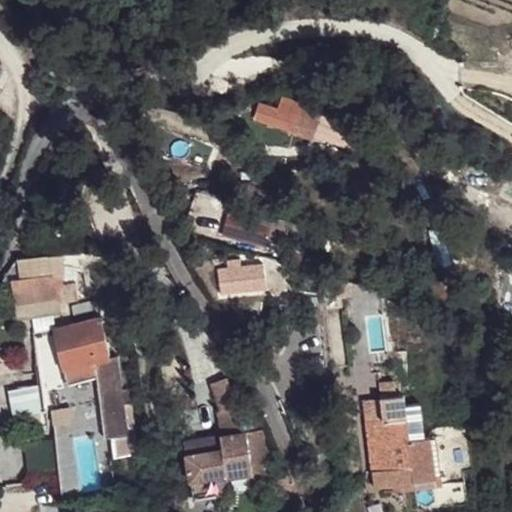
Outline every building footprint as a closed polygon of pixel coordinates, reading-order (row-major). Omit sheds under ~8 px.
[(259,101),(253,119),(292,131),(291,133),(309,137),(318,110),(301,101),(281,95),(277,107),(259,101)] [(54,276),(57,300),(58,305),(74,301),(72,284),(63,286),(62,280),(57,278),(55,267),(43,269),(41,266),(20,270),(22,282),(54,276)] [(245,270),(218,274),(221,298),(249,294),(245,270)] [(16,307),(57,300),(54,276),(22,282),(12,282),(16,307)] [(57,300),(16,307),(17,317),(59,310),(58,305),(57,300)] [(100,321),(58,330),(67,371),(96,365),(113,362),(112,360),(104,320),(100,321)] [(132,390),(126,392),(121,358),(112,360),(113,362),(96,365),(67,371),(70,384),(99,378),(107,439),(131,437),(127,405),(134,404),(132,390)] [(378,388),(380,403),(395,400),(393,386),(378,388)] [(44,415),(39,387),(20,390),(25,419),(28,419),(44,415)] [(208,410),(231,407),(230,391),(206,395),(208,410)] [(365,426),(372,476),(392,473),(392,468),(411,465),(409,445),(417,444),(414,422),(421,421),(419,409),(404,410),(403,400),(395,400),(380,403),(382,424),(365,426)] [(441,453),(470,450),(467,423),(438,426),(441,453)] [(254,482),(270,479),(261,431),(221,437),(222,442),(209,443),(208,438),(184,442),(192,481),(228,475),(228,477),(252,473),(254,482)] [(374,492),(435,483),(430,442),(417,444),(409,445),(411,465),(392,468),(392,473),(372,476),(374,492)] [(115,445),(117,462),(124,460),(124,459),(139,457),(137,444),(115,445)] [(148,498),(141,457),(139,457),(124,459),(131,500),(148,498)] [(228,475),(192,481),(195,501),(232,494),(228,477),(228,475)]
